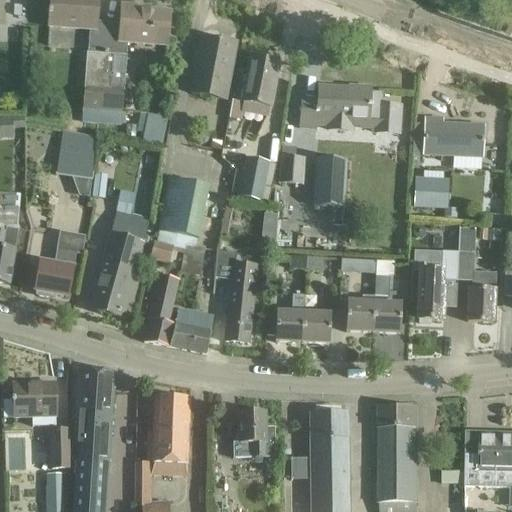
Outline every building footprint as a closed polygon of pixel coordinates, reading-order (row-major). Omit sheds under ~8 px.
[(95,23),(96,0),(50,0),(49,27),(89,30),(87,54),(85,54),(81,118),(68,116),(66,129),(62,128),(62,132),(82,136),(84,124),(98,125),(108,24),(95,23)] [(108,24),(98,125),(119,126),(126,43),(166,46),(168,13),(140,11),(140,8),(121,7),(120,25),(108,24)] [(200,39),(190,94),(225,101),(236,44),(219,40),(218,42),(200,39)] [(250,59),(242,102),(269,108),(278,64),(250,59)] [(335,129),(335,121),(368,123),(370,89),(347,88),(347,91),(317,89),(317,100),(300,99),(298,130),(317,132),(317,128),(335,129)] [(140,114),(137,133),(143,135),(141,144),(161,148),(167,120),(140,114)] [(411,156),(423,157),(481,159),(483,127),(441,125),(441,120),(424,120),(424,136),(412,135),(411,156)] [(62,133),(55,177),(71,179),(78,198),(88,199),(96,139),(82,137),(65,134),(62,133)] [(301,186),(303,160),(281,159),(279,185),(301,186)] [(242,197),(236,196),(236,198),(262,204),(262,202),(268,203),(275,166),(269,165),(269,164),(246,160),(243,171),(241,171),(241,173),(246,173),(242,197)] [(343,209),(346,162),(316,161),(313,208),(343,209)] [(241,173),(235,171),(230,195),(236,196),(242,197),(246,173),(241,173)] [(157,242),(156,244),(174,248),(183,250),(185,245),(195,247),(207,187),(167,179),(157,233),(158,233),(157,242)] [(414,181),(412,213),(425,213),(441,214),(442,183),(426,182),(414,181)] [(119,193),(110,234),(97,282),(99,282),(91,311),(120,318),(122,314),(128,316),(140,273),(135,272),(149,221),(130,216),(133,196),(119,193)] [(0,284),(9,286),(18,229),(16,228),(19,210),(0,208),(0,284)] [(224,210),(219,235),(227,237),(232,211),(224,210)] [(457,254),(456,283),(471,283),(471,290),(468,290),(466,323),(493,325),(496,275),(473,274),(475,232),(459,231),(457,254)] [(477,231),(477,241),(499,243),(500,233),(477,231)] [(79,255),(82,238),(61,234),(55,266),(39,263),(34,293),(37,294),(36,296),(39,297),(46,299),(49,298),(50,296),(67,299),(72,269),(71,268),(74,254),(79,255)] [(154,243),(149,261),(169,266),(173,249),(174,248),(156,244),(154,243)] [(183,250),(179,274),(199,278),(204,249),(205,249),(195,247),(185,245),(183,250)] [(257,268),(234,266),(235,256),(216,254),(213,280),(231,282),(230,291),(224,342),(248,345),(254,293),(257,268)] [(456,283),(457,254),(441,254),(441,271),(419,270),(416,321),(419,321),(419,325),(430,326),(430,322),(443,322),(444,289),(442,289),(443,282),(456,283)] [(305,271),(306,258),(288,257),(288,270),(305,271)] [(306,258),(305,271),(322,272),(323,259),(306,258)] [(357,263),(342,262),(341,276),(351,276),(356,273),(357,263)] [(375,264),(374,276),(392,277),(392,265),(375,264)] [(170,349),(174,325),(168,324),(178,280),(158,276),(143,343),(170,349)] [(302,344),(304,314),(303,314),(303,298),(292,297),(291,314),(275,313),(274,343),(302,344)] [(372,334),(373,298),(361,297),(361,304),(346,303),(345,333),(372,334)] [(373,298),(372,334),(399,336),(401,305),(386,305),(386,299),(373,298)] [(174,325),(170,349),(205,357),(210,333),(209,332),(212,318),(177,310),(174,325)] [(304,314),(302,344),(328,346),(330,315),(304,314)] [(72,511),(104,511),(108,462),(114,374),(78,372),(72,460),(76,460),(72,511)] [(55,428),(55,417),(54,385),(12,386),(13,419),(31,418),(32,428),(55,428)] [(154,399),(151,464),(186,465),(189,400),(154,399)] [(378,505),(379,505),(379,511),(415,511),(415,505),(417,505),(417,409),(378,409),(378,505)] [(274,459),(274,428),(265,428),(265,413),(238,413),(238,443),(232,443),(232,459),(274,459)] [(348,511),(347,439),(347,415),(309,415),(310,460),(290,461),(290,482),(310,482),(310,511),(348,511)] [(66,432),(50,433),(50,471),(67,471),(66,432)] [(481,437),(480,456),(465,455),(465,473),(464,473),(464,486),(464,488),(511,488),(511,435),(511,438),(481,437)] [(134,465),(134,509),(140,509),(140,511),(170,511),(170,504),(150,504),(151,465),(134,465)] [(442,472),(441,486),(464,486),(464,473),(442,472)] [(46,488),(45,488),(45,511),(64,511),(65,498),(63,498),(63,475),(46,475),(46,488)]
